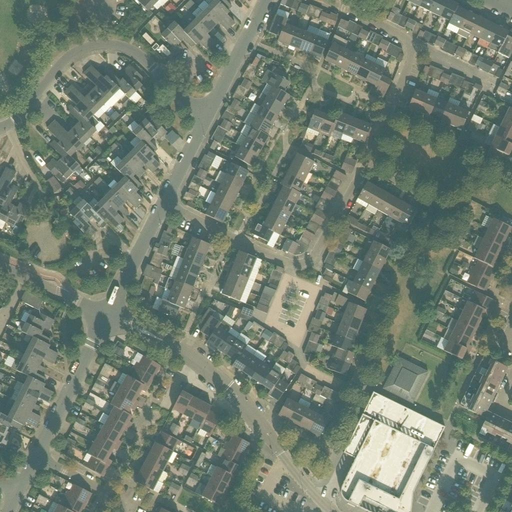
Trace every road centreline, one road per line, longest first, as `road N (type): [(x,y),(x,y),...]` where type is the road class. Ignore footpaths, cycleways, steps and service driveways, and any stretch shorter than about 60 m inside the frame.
road 1 (residential): [(163,204),(293,266),(313,256),(367,166),(411,56),(407,41),(318,0)]
road 2 (residential): [(328,511),(227,387),(177,349),(107,314)]
road 3 (residential): [(35,457),(107,314)]
road 4 (residential): [(101,42),(68,56),(0,127)]
road 5 (residential): [(205,118),(266,0)]
road 6 (residential): [(205,118),(129,50),(101,42)]
road 7 (residential): [(107,314),(163,204)]
